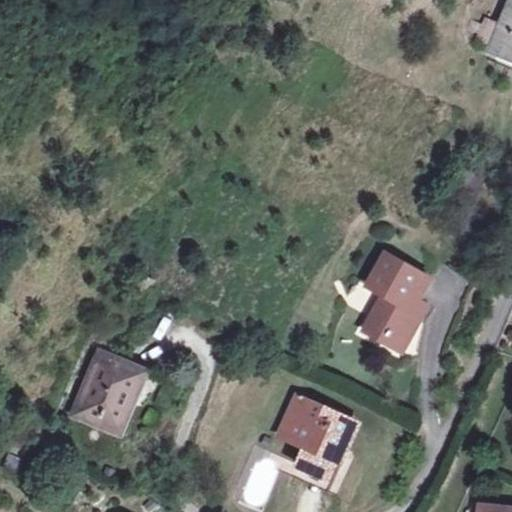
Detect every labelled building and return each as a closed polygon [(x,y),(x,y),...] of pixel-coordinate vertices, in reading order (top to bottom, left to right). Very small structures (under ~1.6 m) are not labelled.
[(511,7),(494,50),(511,56),(511,7)] [(444,205),(461,212),(478,173),(456,163),(453,170),(459,172),(444,205)] [(478,173),(461,212),(468,216),(486,176),(478,173)] [(412,315),(420,301),(432,280),(387,254),(369,286),(386,295),(366,329),(403,351),(421,321),(412,315)] [(136,281),(130,295),(147,303),(153,289),(136,281)] [(429,306),(420,301),(412,315),(421,321),(429,306)] [(102,353),(75,413),(119,431),(134,394),(138,395),(147,372),(102,353)] [(336,446),(346,450),(358,424),(298,397),(281,436),(306,447),(298,467),(328,480),(334,466),(336,462),(330,459),(336,446)] [(338,467),(346,450),(336,446),(330,459),(336,462),(334,466),(338,467)]
